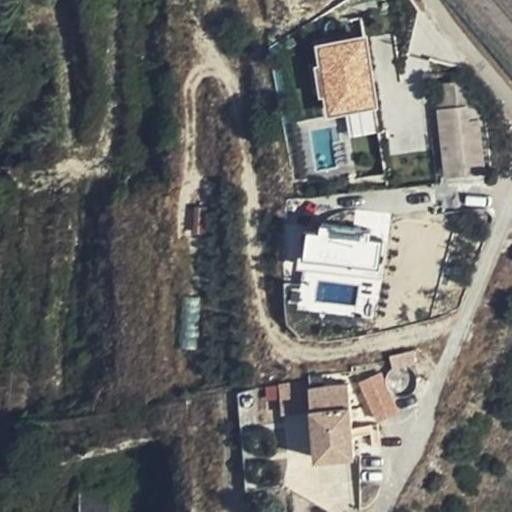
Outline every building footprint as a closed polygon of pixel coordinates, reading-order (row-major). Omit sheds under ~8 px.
[(511,0),(447,0),(511,78),(511,0)] [(330,108),(379,103),(373,31),(324,36),(330,108)] [(469,151),(462,88),(443,91),(451,153),(469,151)] [(358,205),(354,226),(311,219),(303,262),(383,275),(393,211),(358,205)] [(392,413),(381,372),(360,378),(372,419),(392,413)] [(354,454),(346,385),(306,388),(313,459),(354,454)]
